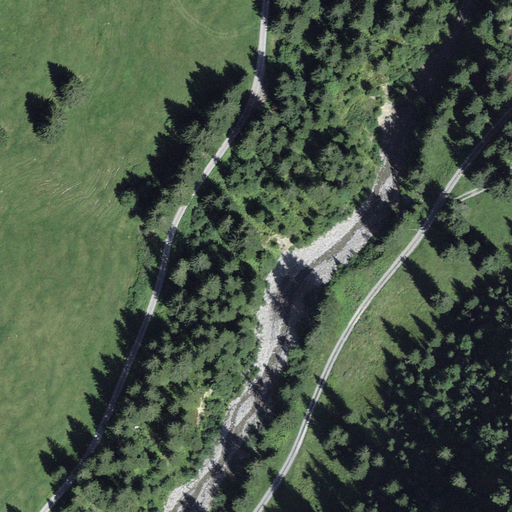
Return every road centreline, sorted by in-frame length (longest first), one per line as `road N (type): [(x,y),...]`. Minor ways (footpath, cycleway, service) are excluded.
road 1 (track): [(44,511),(90,443),(132,352),(187,195),(248,98),(261,0)]
road 2 (track): [(258,511),(282,479),(358,315),(511,111)]
